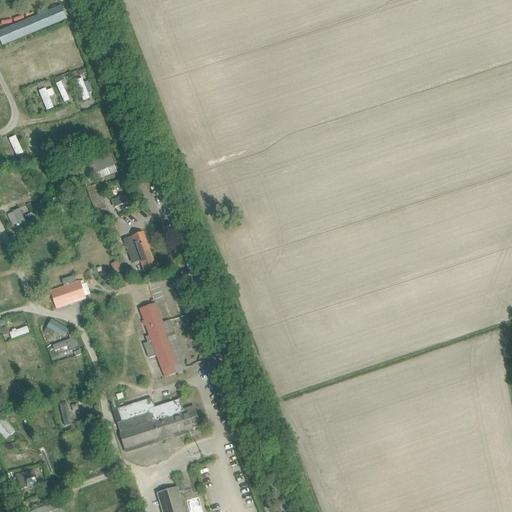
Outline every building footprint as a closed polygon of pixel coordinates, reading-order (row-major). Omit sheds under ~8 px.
[(62,6),(0,31),(0,40),(2,46),(67,19),(62,6)] [(71,69),(84,64),(75,40),(62,44),(71,69)] [(62,67),(58,57),(50,59),(46,48),(32,53),(39,75),(62,67)] [(19,77),(28,72),(18,53),(9,58),(19,77)] [(26,82),(38,77),(35,70),(23,74),(26,82)] [(75,81),(83,101),(90,98),(82,79),(75,81)] [(55,84),(64,103),(70,100),(61,82),(55,84)] [(39,91),(47,111),(54,108),(45,89),(39,91)] [(106,119),(92,123),(99,145),(113,141),(106,119)] [(64,127),(70,141),(81,136),(76,123),(64,127)] [(36,156),(49,151),(43,132),(30,136),(36,156)] [(9,139),(16,156),(23,153),(15,136),(9,139)] [(111,154),(83,165),(88,177),(115,166),(111,154)] [(41,165),(35,167),(40,180),(46,178),(41,165)] [(113,199),(117,211),(136,204),(132,193),(113,199)] [(48,214),(49,220),(71,213),(69,207),(48,214)] [(13,212),(22,232),(28,229),(20,209),(13,212)] [(134,237),(124,240),(132,263),(136,261),(140,260),(144,272),(156,267),(143,233),(134,237)] [(54,238),(57,253),(74,249),(71,235),(54,238)] [(116,274),(124,271),(120,261),(112,264),(116,274)] [(63,286),(50,291),(56,309),(73,303),(85,298),(79,281),(76,282),(74,277),(62,281),(63,286)] [(17,278),(10,280),(15,297),(23,295),(17,278)] [(146,308),(140,310),(150,337),(146,338),(148,344),(144,345),(149,359),(157,356),(162,371),(165,377),(176,373),(186,369),(183,363),(175,340),(176,339),(174,333),(173,334),(168,321),(162,324),(155,305),(146,308)] [(68,331),(51,321),(47,327),(64,337),(68,331)] [(10,334),(11,339),(29,333),(27,327),(10,334)] [(68,347),(70,352),(76,350),(72,339),(53,346),(55,352),(68,347)] [(15,356),(18,365),(22,363),(25,370),(42,364),(37,349),(15,356)] [(7,351),(0,353),(0,376),(13,373),(7,351)] [(213,355),(219,369),(230,365),(224,351),(213,355)] [(79,358),(59,365),(63,378),(84,371),(79,358)] [(47,381),(35,385),(39,396),(51,392),(47,381)] [(0,383),(0,394),(12,395),(12,384),(0,383)] [(119,409),(122,422),(117,423),(126,453),(187,433),(186,431),(193,428),(193,429),(195,429),(195,428),(200,426),(194,407),(183,410),(180,400),(155,408),(152,399),(119,409)] [(59,405),(65,427),(72,425),(66,403),(59,405)] [(0,416),(0,432),(6,440),(16,432),(1,415),(0,416)] [(90,429),(67,438),(73,452),(96,443),(90,429)] [(34,465),(31,451),(6,456),(9,469),(34,465)] [(81,474),(102,469),(98,455),(78,460),(81,474)] [(15,475),(19,490),(38,484),(34,470),(15,475)] [(104,495),(106,501),(120,495),(118,489),(121,487),(118,479),(95,487),(98,497),(104,495)] [(158,494),(160,503),(162,511),(184,511),(178,492),(185,491),(182,481),(175,483),(177,488),(158,494)] [(0,503),(10,500),(5,487),(0,488),(0,503)]
